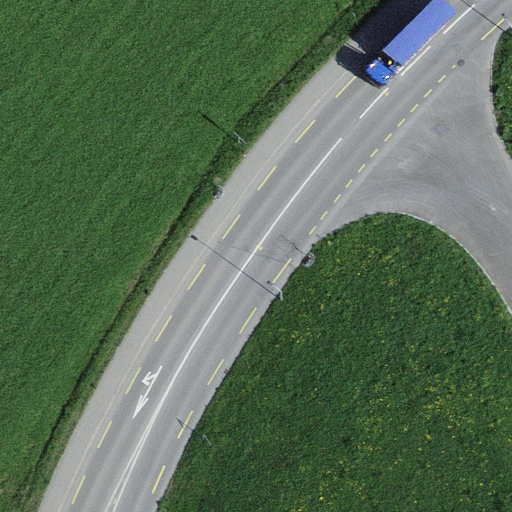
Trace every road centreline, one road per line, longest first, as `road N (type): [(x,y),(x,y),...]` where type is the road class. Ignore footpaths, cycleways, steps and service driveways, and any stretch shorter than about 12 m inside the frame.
road 1 (secondary): [(109,511),(216,308),(357,118)]
road 2 (residential): [(357,118),(511,262)]
road 3 (secondary): [(357,118),(476,0)]
